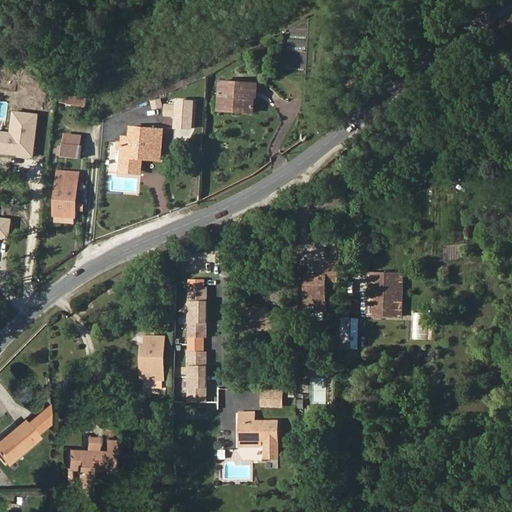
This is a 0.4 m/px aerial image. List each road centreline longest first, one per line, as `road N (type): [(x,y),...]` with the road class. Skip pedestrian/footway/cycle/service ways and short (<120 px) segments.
road 1 (secondary): [(503,0),(308,160),(230,205)]
road 2 (secondary): [(230,205),(85,271),(0,346)]
road 3 (residential): [(231,382),(230,205)]
road 4 (unknown): [(292,171),(315,235),(358,279)]
